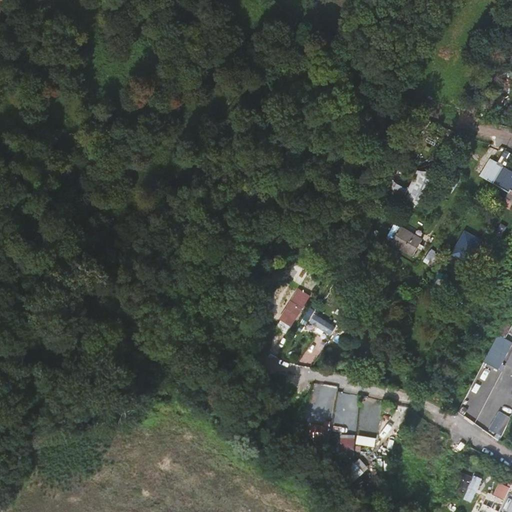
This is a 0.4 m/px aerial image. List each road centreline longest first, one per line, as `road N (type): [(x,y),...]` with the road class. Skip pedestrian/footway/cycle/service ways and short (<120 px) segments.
road 1 (residential): [(511,460),(408,396),(231,358)]
road 2 (residential): [(511,134),(486,132),(404,98),(301,19)]
